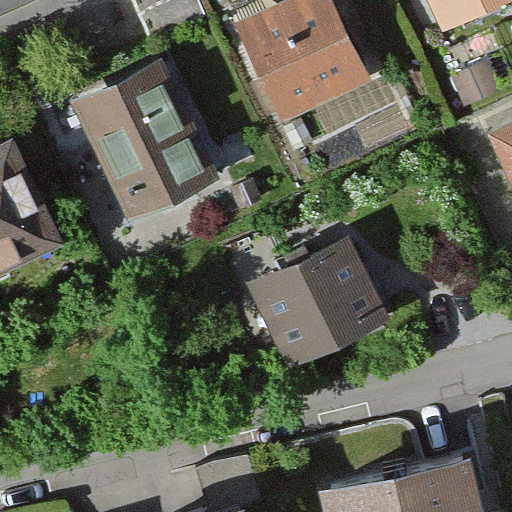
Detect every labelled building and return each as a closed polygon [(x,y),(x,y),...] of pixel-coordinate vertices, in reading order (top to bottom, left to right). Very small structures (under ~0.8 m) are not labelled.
[(334,0),(258,0),(232,12),(279,118),(369,79),(334,0)] [(423,0),(434,25),(491,0),(423,0)] [(156,51),(59,99),(124,227),(220,179),(156,51)] [(511,113),(484,126),(511,188),(511,113)] [(11,128),(0,132),(0,266),(59,243),(11,128)] [(384,312),(342,225),(245,272),(287,358),(384,312)] [(476,511),(456,434),(324,469),(335,511),(476,511)] [(237,511),(231,489),(149,511),(237,511)]
